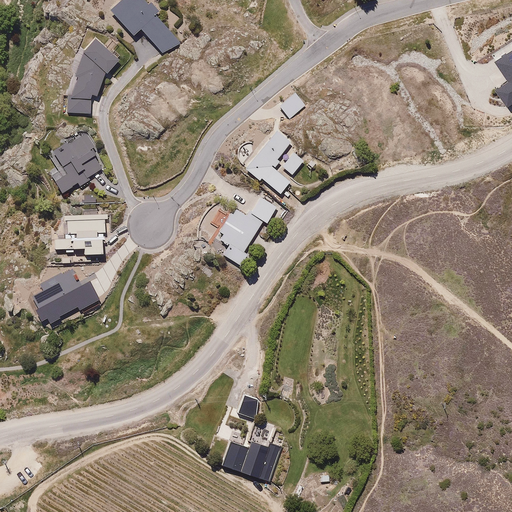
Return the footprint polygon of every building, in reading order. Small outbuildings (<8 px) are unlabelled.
[(144,4),(140,0),(120,0),(110,10),(132,36),(141,28),(164,55),(178,44),(151,14),(155,10),(147,1),(144,4)] [(102,72),(114,62),(91,40),(71,77),(74,79),(64,111),(87,114),(87,98),(89,94),(94,96),(102,72)] [(511,53),(496,63),(509,82),(497,90),(508,109),(511,106),(511,53)] [(300,101),(291,90),(277,102),(286,113),(300,101)] [(92,146),(82,131),(53,151),(63,167),(49,177),(59,191),(74,181),(78,186),(90,178),(88,175),(100,167),(92,156),(95,154),(90,147),(92,146)] [(272,163),(269,161),(283,145),(266,132),(236,167),(252,180),(254,177),(272,193),(280,184),(263,170),(266,167),(268,168),(272,163)] [(295,160),(288,153),(278,164),(286,171),(295,160)] [(254,193),(246,208),(263,218),(272,203),(254,193)] [(241,246),(256,218),(228,202),(211,233),(224,240),(218,250),(238,261),(245,249),(241,246)] [(64,221),(64,239),(54,239),(54,248),(64,248),(64,252),(73,252),(73,248),(83,247),(83,253),(102,253),(101,221),(64,221)] [(72,275),(25,300),(39,327),(96,297),(87,280),(78,286),(72,275)] [(256,417),(226,407),(217,436),(229,440),(221,466),(268,482),(279,447),(268,443),(267,448),(249,442),(256,417)]
